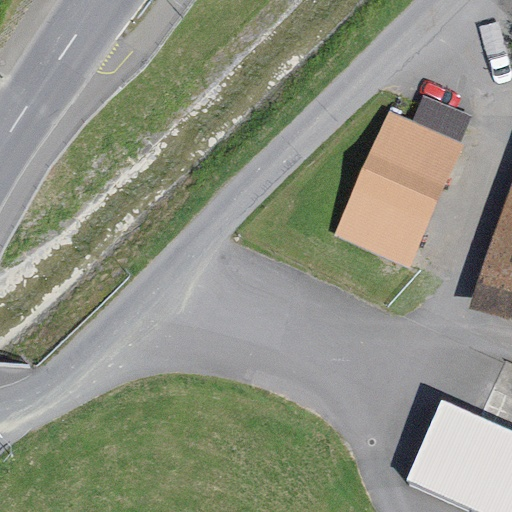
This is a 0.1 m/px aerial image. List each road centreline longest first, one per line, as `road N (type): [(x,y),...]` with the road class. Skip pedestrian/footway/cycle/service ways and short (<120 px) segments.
road 1 (unclassified): [(459,0),(121,339),(0,425)]
road 2 (tertiary): [(99,0),(0,150)]
